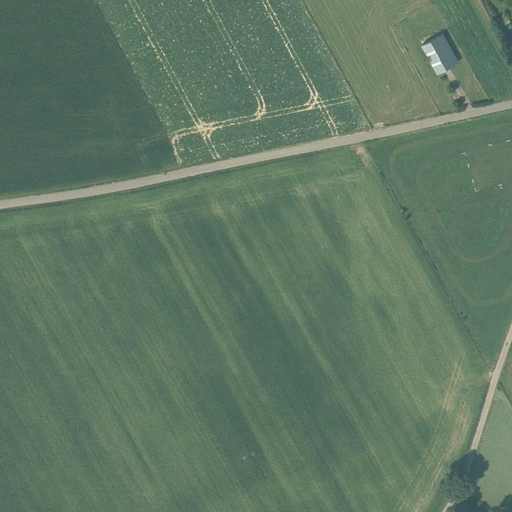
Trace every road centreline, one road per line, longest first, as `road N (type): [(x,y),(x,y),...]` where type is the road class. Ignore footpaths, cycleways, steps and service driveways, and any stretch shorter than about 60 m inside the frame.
road 1 (unclassified): [(0,205),(511,104)]
road 2 (unclassified): [(445,511),(511,330)]
